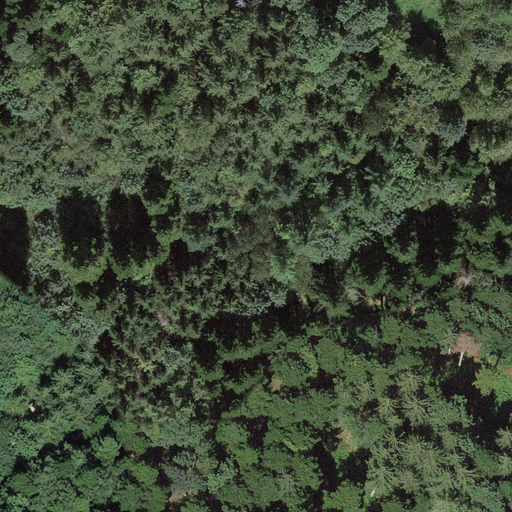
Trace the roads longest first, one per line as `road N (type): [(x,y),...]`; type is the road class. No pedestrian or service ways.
road 1 (track): [(0,433),(83,352),(168,213),(207,0)]
road 2 (track): [(168,213),(302,126),(439,0)]
